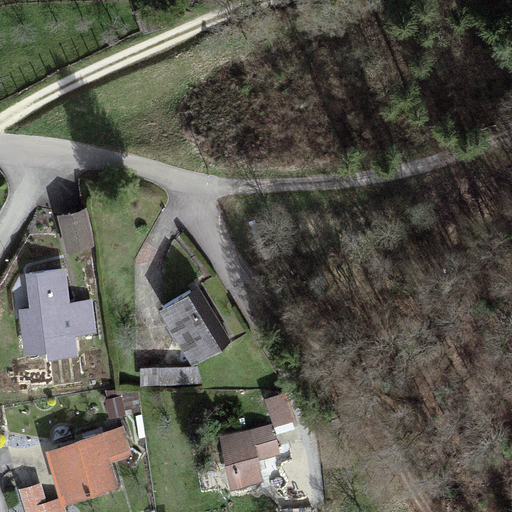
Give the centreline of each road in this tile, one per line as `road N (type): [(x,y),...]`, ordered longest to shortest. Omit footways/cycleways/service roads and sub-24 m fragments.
road 1 (track): [(192,184),(297,189),(388,177),(511,135)]
road 2 (track): [(0,123),(262,0)]
road 3 (residential): [(192,184),(82,158),(31,155)]
